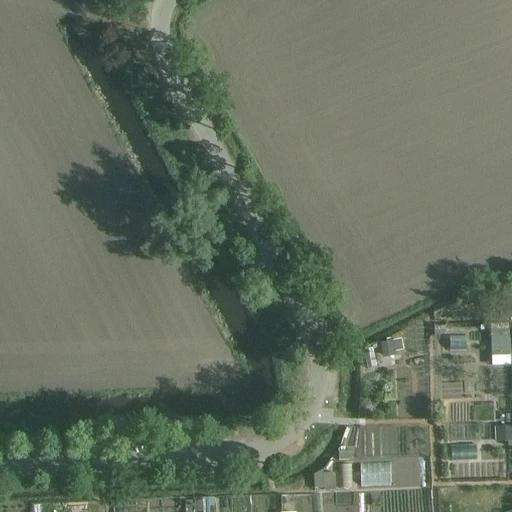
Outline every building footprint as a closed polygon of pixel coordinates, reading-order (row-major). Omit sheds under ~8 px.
[(509,336),(490,336),(491,357),(510,356),(509,336)] [(393,341),(381,343),(384,357),(396,355),(395,352),(393,341)] [(371,374),(397,370),(395,356),(369,359),(371,374)] [(511,427),(496,428),(496,441),(511,440),(511,427)] [(471,462),(448,465),(449,474),(472,471),(471,462)] [(335,475),(324,475),(324,489),(324,490),(335,490),(335,475)] [(338,477),(337,501),(351,502),(352,478),(338,477)]
